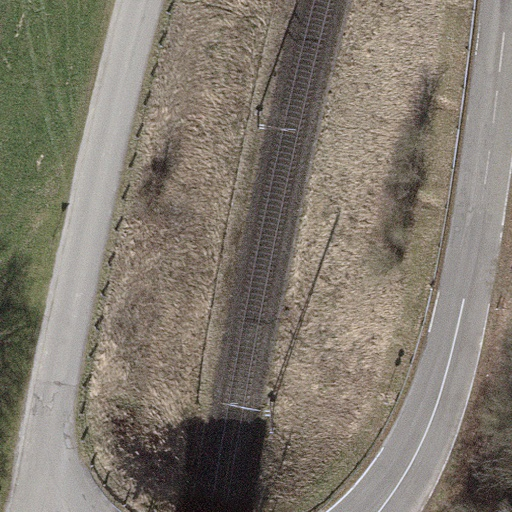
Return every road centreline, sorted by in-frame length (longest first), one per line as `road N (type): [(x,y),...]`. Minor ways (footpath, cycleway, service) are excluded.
road 1 (tertiary): [(510,0),(481,231),(441,400),(411,468),(379,511)]
road 2 (residential): [(146,0),(47,439),(49,511)]
